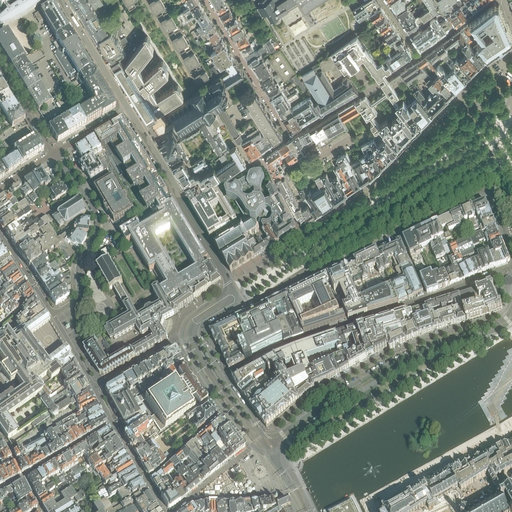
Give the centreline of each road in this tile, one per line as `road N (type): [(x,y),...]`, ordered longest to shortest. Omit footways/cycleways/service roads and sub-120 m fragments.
road 1 (residential): [(511,266),(302,338),(222,377)]
road 2 (residential): [(0,234),(52,314),(78,298),(79,264),(96,226),(54,154)]
road 3 (residential): [(300,271),(312,273),(480,190),(494,195),(511,255)]
road 4 (tertiary): [(511,312),(376,371),(268,439)]
road 5 (tertiary): [(276,450),(390,370),(511,317)]
road 6 (residential): [(300,271),(480,155),(494,154),(511,181)]
road 7 (residential): [(507,109),(340,218)]
road 8 (residential): [(454,100),(379,178),(341,204),(340,218)]
road 9 (residential): [(289,136),(204,0)]
road 10 (residential): [(289,136),(418,56)]
road 11 (tertiary): [(182,335),(255,448)]
road 12 (tertiary): [(61,0),(126,108)]
